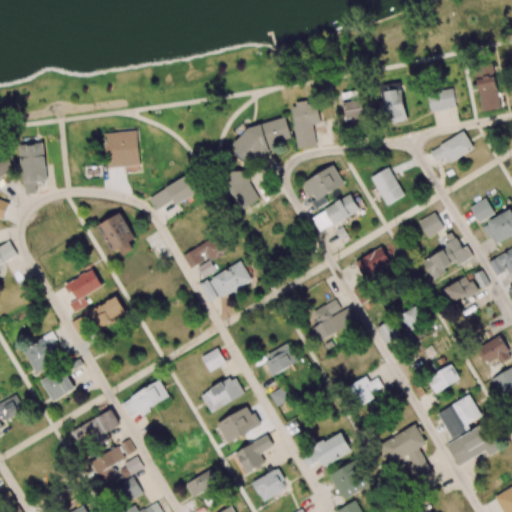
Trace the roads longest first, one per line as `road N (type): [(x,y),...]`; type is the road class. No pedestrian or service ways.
road 1 (residential): [(481,511),(293,198),(290,166)]
road 2 (residential): [(331,511),(141,203)]
road 3 (residential): [(21,227),(24,249),(179,511)]
road 4 (residential): [(511,116),(312,153),(290,166)]
road 5 (residential): [(511,308),(409,138)]
road 6 (residential): [(141,203),(105,193),(58,194),(31,207),(21,227)]
